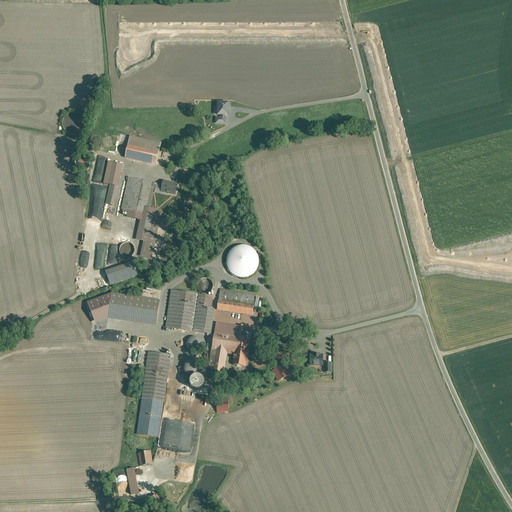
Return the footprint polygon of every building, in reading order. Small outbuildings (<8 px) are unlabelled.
[(159,152),(129,145),(126,158),(156,164),(159,152)] [(122,165),(109,162),(104,183),(110,185),(106,204),(113,205),(118,186),(122,165)] [(152,182),(129,177),(122,209),(129,211),(128,214),(131,214),(131,212),(145,215),(148,215),(154,189),(151,188),(151,187),(152,182)] [(172,184),(164,182),(164,181),(163,185),(152,182),(151,187),(162,190),(161,192),(176,195),(178,184),(172,183),(172,184)] [(148,215),(145,215),(139,240),(147,242),(144,257),(152,259),(161,218),(148,215)] [(104,267),(107,245),(99,244),(96,266),(104,267)] [(238,246),(237,247),(235,247),(234,248),(233,249),(232,250),(231,251),(230,252),(229,254),(228,256),(227,257),(227,259),(227,260),(227,262),(227,264),(227,265),(227,267),(228,269),(229,270),(229,271),(230,272),(231,273),(232,274),(233,275),(234,276),(235,276),(236,277),(237,277),(239,277),(241,278),(243,278),(246,278),(248,277),(249,277),(250,276),(251,276),(252,275),(253,274),(254,273),(255,272),(257,270),(257,269),(258,268),(258,267),(259,265),(259,264),(259,263),(259,261),(259,260),(259,259),(258,257),(258,256),(257,254),(256,253),(255,251),(254,250),(253,249),(252,248),(251,248),(249,247),(248,247),(247,246),(244,246),(242,246),(240,246),(238,246)] [(82,248),(81,263),(83,264),(82,277),(92,278),(94,249),(82,248)] [(136,265),(107,275),(111,285),(139,275),(136,265)] [(87,291),(107,286),(105,279),(86,284),(87,291)] [(206,279),(205,279),(204,279),(203,279),(202,280),(201,280),(200,281),(199,282),(199,283),(198,284),(198,285),(198,286),(198,287),(198,288),(198,289),(199,290),(199,291),(200,292),(201,292),(201,293),(202,294),(204,294),(205,294),(206,294),(207,294),(208,294),(209,293),(210,293),(211,292),(211,291),(212,290),(213,289),(213,288),(213,287),(213,286),(213,285),(213,284),(213,283),(212,282),(211,281),(210,280),(209,280),(209,279),(207,279),(206,279)] [(256,295),(220,290),(217,310),(252,315),(256,295)] [(180,292),(172,291),(166,328),(175,329),(180,292)] [(193,294),(180,292),(175,329),(188,331),(193,294)] [(160,301),(112,294),(109,314),(157,321),(160,301)] [(213,297),(193,294),(188,331),(198,332),(201,313),(201,308),(211,309),(213,297)] [(211,314),(201,313),(198,332),(202,333),(203,328),(208,329),(211,314)] [(238,339),(214,335),(209,369),(212,369),(211,375),(221,377),(225,353),(235,355),(236,348),(247,349),(249,340),(238,338),(238,339)] [(191,337),(190,338),(189,338),(188,339),(188,340),(187,341),(187,342),(186,342),(186,343),(186,344),(186,345),(186,346),(186,347),(187,347),(187,348),(187,349),(188,350),(189,350),(189,351),(190,351),(191,352),(192,352),(194,352),(196,352),(197,352),(198,351),(199,351),(199,350),(200,350),(201,349),(201,348),(201,347),(202,346),(202,345),(202,344),(202,343),(201,342),(201,341),(201,340),(200,339),(199,338),(198,338),(197,337),(196,337),(194,337),(192,337),(191,337)] [(247,349),(236,348),(235,355),(233,365),(245,367),(246,361),(247,361),(249,350),(247,349)] [(171,355),(149,353),(139,436),(160,439),(171,355)] [(320,355),(313,355),(311,356),(311,365),(323,365),(323,355),(320,355)] [(191,361),(189,361),(188,362),(186,362),(186,363),(185,364),(184,365),(184,366),(184,367),(183,368),(184,370),(184,371),(185,372),(185,373),(186,373),(186,374),(187,374),(188,375),(189,375),(191,376),(193,375),(194,375),(195,374),(196,374),(196,373),(197,372),(198,371),(198,370),(198,369),(198,368),(198,367),(198,366),(197,365),(197,364),(196,363),(195,362),(194,361),(193,361),(192,361),(191,361)] [(288,365),(273,370),(277,382),(292,377),(288,365)] [(200,376),(198,376),(197,376),(196,376),(195,376),(194,376),(193,377),(192,378),(191,379),(191,380),(190,381),(190,382),(190,383),(190,384),(190,385),(191,386),(191,387),(192,388),(193,389),(194,389),(195,390),(196,390),(197,390),(199,390),(200,390),(201,390),(201,389),(202,389),(203,388),(204,387),(204,386),(205,385),(205,384),(205,383),(205,381),(204,381),(204,380),(204,379),(203,378),(202,377),(201,377),(200,376)] [(228,403),(217,403),(217,413),(228,413),(228,403)] [(151,451),(138,454),(141,466),(153,464),(151,451)] [(136,469),(127,470),(132,495),(140,493),(136,469)] [(165,506),(156,494),(149,500),(157,511),(165,506)]
